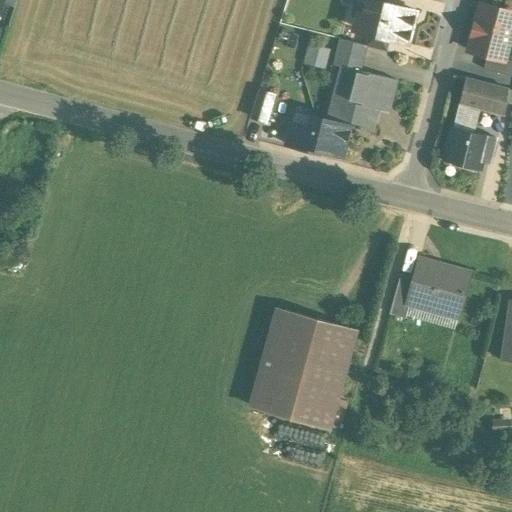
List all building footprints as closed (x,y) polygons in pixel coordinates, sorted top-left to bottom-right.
[(378,1),(373,0),(360,0),(360,3),(357,15),(372,19),(368,34),(406,45),(415,11),(378,1)] [(511,22),(511,13),(481,5),(476,23),(475,23),(472,36),(473,36),(469,51),(486,56),(502,60),(502,59),(511,22)] [(366,46),(340,40),(337,52),(363,58),(366,46)] [(309,44),(305,63),(327,68),(331,49),(309,44)] [(363,58),(337,52),(333,66),(340,67),(340,66),(359,71),(363,58)] [(502,60),(486,56),(482,69),(511,77),(511,61),(502,59),(502,60)] [(359,71),(340,66),(340,67),(326,121),(349,126),(349,127),(372,133),(381,99),(391,101),(396,81),(359,71)] [(508,90),(465,78),(458,103),(479,109),(503,116),(508,90)] [(273,97),(258,92),(250,117),(265,122),(271,101),(273,97)] [(479,109),(458,103),(453,127),(473,132),(479,109)] [(326,121),(315,118),(312,129),(291,124),(286,145),(317,153),(317,150),(341,156),(349,127),(349,126),(326,121)] [(453,127),(452,127),(443,161),(479,170),(483,154),(490,156),(494,138),(473,132),(453,127)] [(467,273),(417,259),(412,277),(405,302),(407,303),(455,316),(467,273)] [(400,274),(389,314),(403,318),(407,303),(405,302),(412,277),(400,274)] [(511,301),(508,301),(502,360),(511,361),(511,301)] [(355,331),(277,309),(250,406),(328,428),(355,331)]
